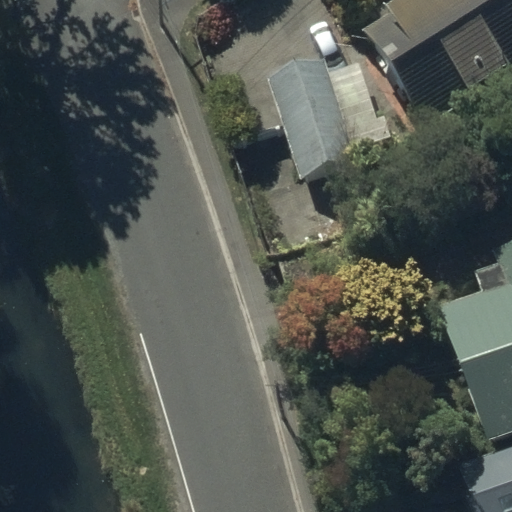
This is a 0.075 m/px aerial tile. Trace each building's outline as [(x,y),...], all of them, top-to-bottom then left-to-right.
[(511,0),(458,0),(375,53),(433,145),(511,95),(511,0)] [(328,87),(324,74),(273,89),(303,189),(354,173),(349,158),(328,87)] [(360,77),(328,87),(349,158),(382,148),(360,77)] [(511,447),(511,259),(503,263),(511,288),(511,305),(445,329),(490,456),(511,447)] [(511,511),(511,462),(467,479),(479,511),(511,511)]
